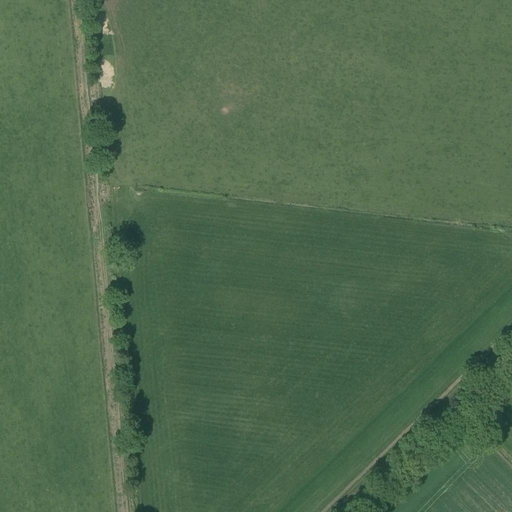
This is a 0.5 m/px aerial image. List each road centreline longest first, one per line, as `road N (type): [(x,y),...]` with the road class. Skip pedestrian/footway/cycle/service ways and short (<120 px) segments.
road 1 (track): [(77,0),(125,511)]
road 2 (unclassified): [(355,511),(511,360)]
